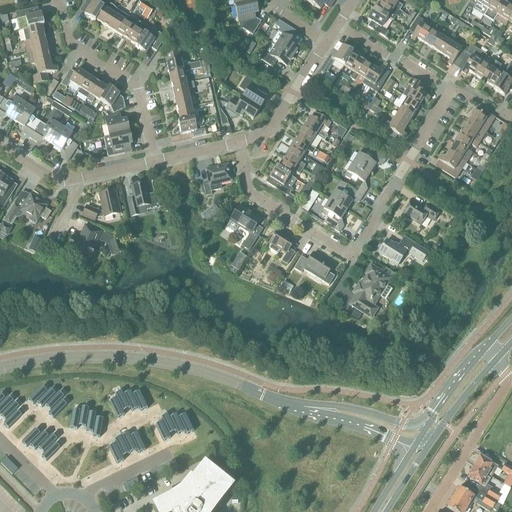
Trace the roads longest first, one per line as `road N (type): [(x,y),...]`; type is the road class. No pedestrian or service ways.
road 1 (residential): [(449,90),(350,257),(249,193),(237,142)]
road 2 (unclassified): [(314,408),(141,360),(66,358),(0,368)]
road 3 (residential): [(153,161),(137,85),(71,46),(57,0)]
road 4 (residential): [(427,511),(504,384),(495,359)]
road 5 (residential): [(237,142),(265,137),(325,42)]
road 6 (residential): [(449,90),(336,24)]
road 7 (unclassified): [(431,419),(409,426),(353,408),(314,408)]
